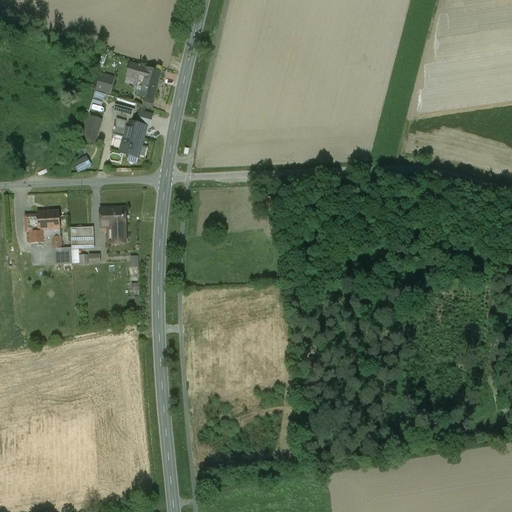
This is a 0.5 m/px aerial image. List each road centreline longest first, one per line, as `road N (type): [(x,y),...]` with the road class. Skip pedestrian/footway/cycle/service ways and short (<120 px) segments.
road 1 (unclassified): [(165,179),(423,170),(511,193)]
road 2 (tertiary): [(165,179),(158,311),(174,511)]
road 3 (tertiary): [(203,0),(165,179)]
road 4 (unclassified): [(0,187),(165,179)]
